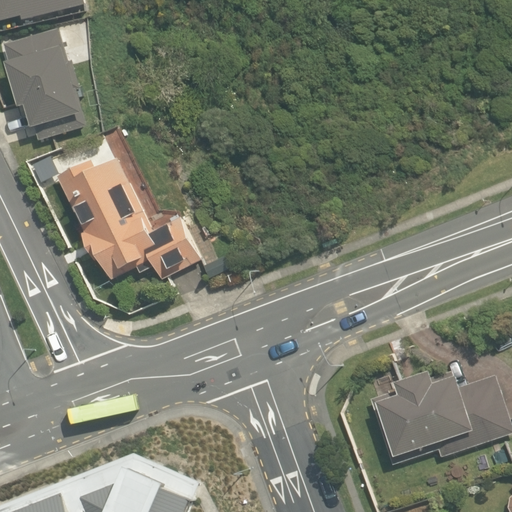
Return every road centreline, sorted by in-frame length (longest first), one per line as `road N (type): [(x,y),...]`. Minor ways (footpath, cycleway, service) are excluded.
road 1 (tertiary): [(511,241),(256,339)]
road 2 (residential): [(0,181),(98,390)]
road 3 (unclassified): [(322,511),(256,339)]
road 4 (tertiary): [(256,339),(98,390)]
